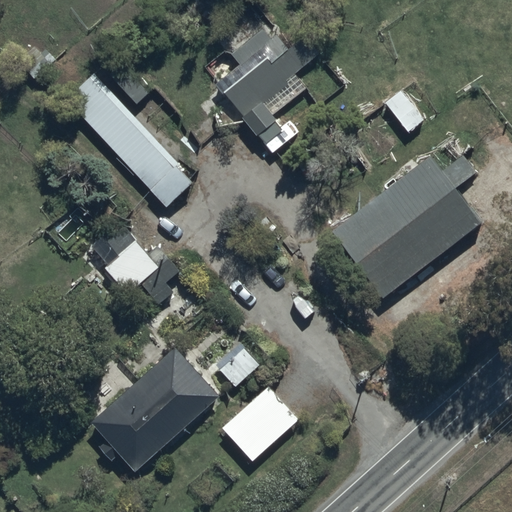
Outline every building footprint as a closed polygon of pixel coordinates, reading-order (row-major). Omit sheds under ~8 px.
[(40,57),(33,48),(18,60),(36,82),(57,66),(46,52),(40,57)] [(126,63),(109,80),(138,110),(155,93),(126,63)] [(268,67),(225,95),(257,142),(299,114),(268,67)] [(179,169),(94,79),(66,105),(168,214),(194,190),(177,172),(179,169)] [(441,172),(430,157),(333,234),(382,297),(477,222),(458,198),(482,179),(463,155),(441,172)] [(158,271),(136,243),(104,268),(136,310),(179,277),(168,263),(158,271)] [(222,405),(176,352),(89,428),(105,447),(98,453),(110,467),(118,461),(136,480),(222,405)] [(258,370),(243,353),(219,374),(235,391),(258,370)]
